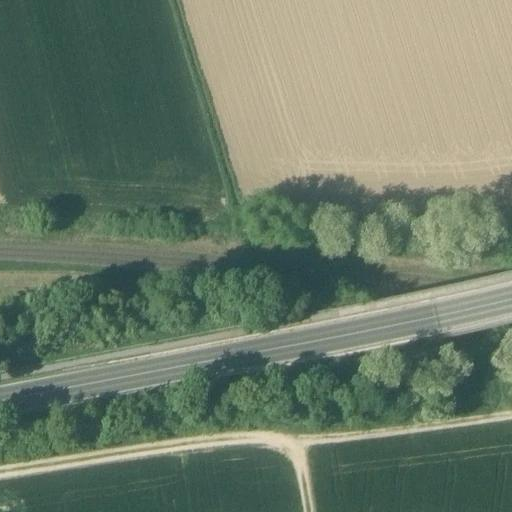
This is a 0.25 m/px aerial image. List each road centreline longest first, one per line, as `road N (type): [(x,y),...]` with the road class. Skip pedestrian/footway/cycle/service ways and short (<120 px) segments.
road 1 (secondary): [(0,406),(511,301)]
road 2 (track): [(0,473),(193,443),(296,441),(511,416)]
